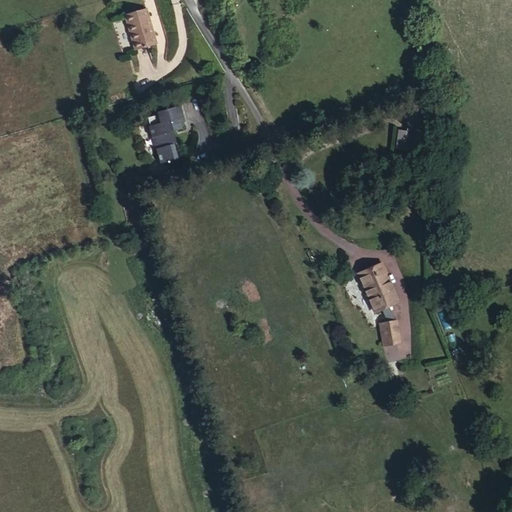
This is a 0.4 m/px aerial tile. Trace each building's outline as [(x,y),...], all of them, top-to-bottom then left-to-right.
[(142,8),(120,15),(131,51),(153,44),(142,8)] [(170,105),(171,108),(146,114),(154,146),(156,146),(160,160),(178,155),(174,140),(177,139),(174,130),(184,127),(182,119),(186,118),(182,102),(170,105)] [(396,144),(420,146),(422,113),(408,112),(407,130),(397,129),(396,144)] [(395,294),(367,259),(345,275),(373,311),(395,294)] [(407,339),(397,315),(382,322),(392,344),(407,339)] [(383,347),(386,362),(405,359),(403,344),(383,347)]
